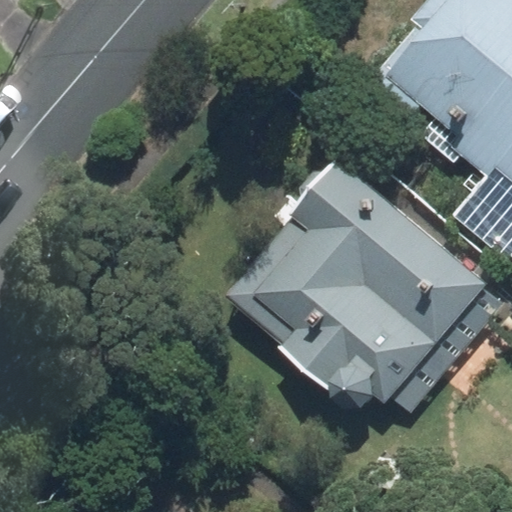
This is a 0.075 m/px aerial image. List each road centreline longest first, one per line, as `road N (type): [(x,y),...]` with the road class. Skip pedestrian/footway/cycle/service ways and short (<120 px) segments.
road 1 (tertiary): [(0,176),(150,0)]
road 2 (residential): [(0,415),(114,511)]
